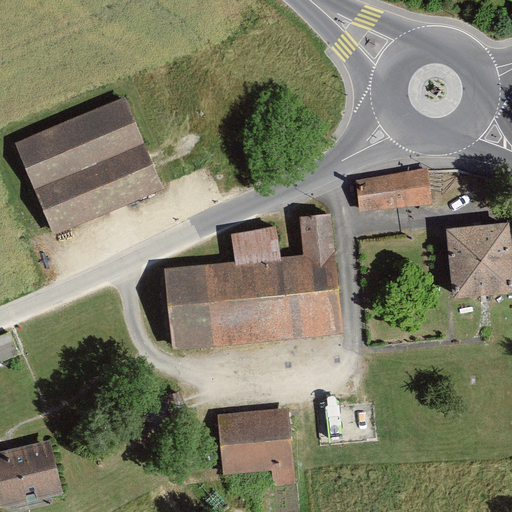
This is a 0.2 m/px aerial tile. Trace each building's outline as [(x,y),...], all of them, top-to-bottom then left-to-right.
[(47,246),(158,198),(123,116),(11,164),(47,246)] [(354,220),(426,211),(422,182),(350,191),(354,220)] [(162,363),(342,341),(328,222),(287,227),(292,267),(270,269),(266,238),(220,244),(223,267),(151,275),(162,363)] [(506,301),(501,230),(437,235),(442,306),(506,301)] [(7,329),(0,332),(0,365),(20,355),(7,329)] [(219,482),(265,478),(266,493),(287,491),(280,416),(213,422),(219,482)] [(0,511),(58,500),(46,450),(0,460),(0,511)]
